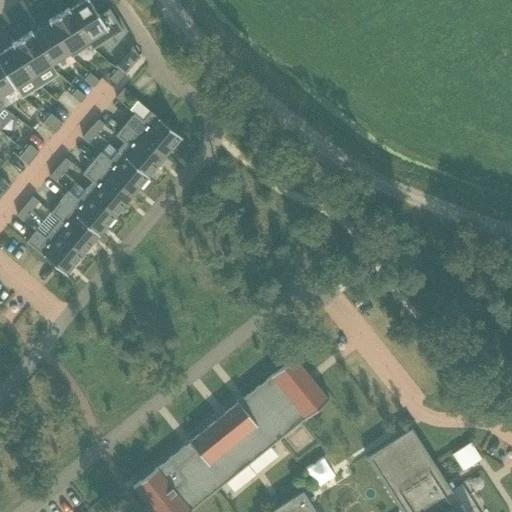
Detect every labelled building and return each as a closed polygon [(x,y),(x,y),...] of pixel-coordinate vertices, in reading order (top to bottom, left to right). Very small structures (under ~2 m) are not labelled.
[(69,9),(68,10),(90,45),(89,45),(91,47),(92,49),(93,49),(122,30),(109,9),(102,13),(99,15),(89,0),(83,0),(73,7),(69,9)] [(49,20),(48,20),(49,22),(50,21),(69,52),(68,53),(70,56),(71,57),(72,56),(89,45),(90,45),(68,10),(69,9),(68,8),(67,8),(49,20)] [(32,32),(31,33),(51,64),(68,53),(69,52),(50,21),(49,22),(35,31),(32,32)] [(12,43),(11,43),(12,45),(13,45),(32,75),(51,64),(31,33),(32,32),(31,31),(30,31),(15,41),(12,43)] [(0,64),(14,88),(15,87),(15,86),(32,75),(13,45),(12,45),(0,52),(0,64)] [(122,60),(116,67),(117,69),(124,74),(130,67),(122,60)] [(0,95),(12,88),(13,87),(14,88),(0,64),(0,95)] [(117,69),(110,78),(113,81),(116,83),(124,74),(117,69)] [(87,76),(84,79),(89,83),(92,85),(94,87),(99,81),(97,79),(90,73),(87,76)] [(124,88),(116,97),(119,100),(122,102),(130,93),(124,88)] [(76,89),(71,95),(80,103),(85,96),(76,89)] [(134,113),(124,124),(164,157),(166,155),(180,138),(181,138),(182,137),(158,117),(151,111),(143,120),(134,113)] [(50,113),(42,122),(49,128),(56,118),(50,113)] [(56,118),(49,128),(55,133),(63,124),(56,118)] [(98,119),(90,128),(96,133),(104,124),(99,119),(98,119)] [(124,124),(115,134),(118,137),(124,142),(120,148),(117,151),(148,177),(149,176),(148,176),(164,157),(124,124)] [(90,128),(82,137),(89,142),(94,136),(96,133),(90,128)] [(29,144),(24,151),(33,158),(39,152),(29,144)] [(24,151),(19,156),(28,164),(33,158),(24,151)] [(99,153),(92,163),(131,196),(147,177),(148,177),(117,151),(110,159),(105,155),(101,151),(99,153)] [(65,157),(57,167),(64,172),(69,166),(71,163),(65,158),(65,157)] [(92,163),(83,173),(86,176),(92,181),(84,190),(115,215),(131,196),(92,163)] [(57,167),(50,176),(56,181),(64,172),(57,167)] [(1,178),(0,178),(0,187),(5,192),(10,186),(1,178)] [(68,190),(59,201),(99,235),(100,234),(99,234),(108,223),(115,215),(84,190),(82,193),(77,198),(70,192),(68,190)] [(27,203),(25,205),(31,211),(33,208),(39,201),(33,196),(32,196),(27,203)] [(59,201),(50,212),(59,220),(52,229),(82,254),(91,243),(98,235),(99,236),(99,235),(59,201)] [(25,205),(17,215),(20,217),(23,220),(31,211),(25,205)] [(36,229),(26,241),(29,243),(66,275),(67,273),(82,254),(52,229),(51,230),(45,237),(37,230),(36,229)] [(188,511),(278,439),(329,399),(328,398),(327,398),(294,357),(295,357),(294,356),(270,375),(270,376),(157,467),(132,487),(133,488),(134,487),(153,511),(188,511)] [(465,511),(460,503),(460,504),(411,427),(366,457),(401,511),(316,511),(302,491),(269,511),(465,511)] [(463,471),(470,467),(476,463),(482,459),(471,442),(452,454),(463,471)]
